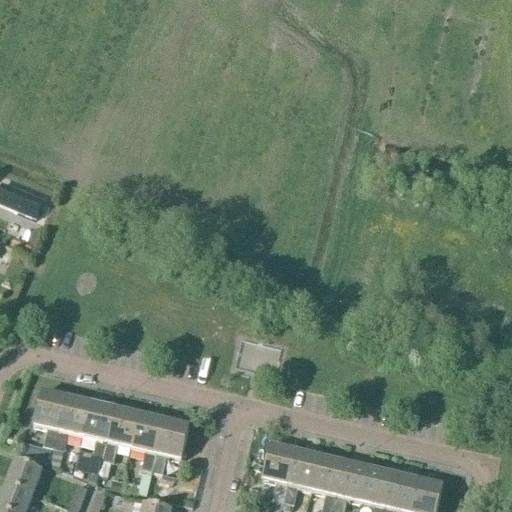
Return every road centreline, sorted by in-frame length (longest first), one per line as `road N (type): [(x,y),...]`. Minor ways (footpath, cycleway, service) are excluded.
road 1 (residential): [(481,511),(485,483),(472,462),(241,408)]
road 2 (residential): [(241,408),(27,356),(4,365)]
